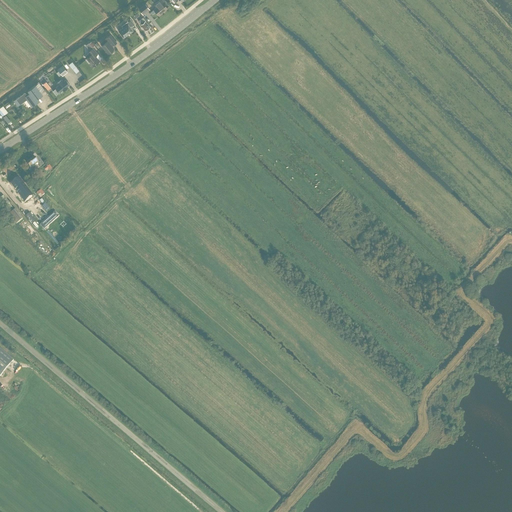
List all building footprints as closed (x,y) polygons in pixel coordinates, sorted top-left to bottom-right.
[(154,9),(151,12),(153,14),(156,12),(158,15),(167,8),(160,0),(159,0),(154,4),(157,7),(154,9)] [(139,9),(143,14),(149,9),(145,4),(139,9)] [(138,21),(145,30),(150,26),(145,21),(146,20),(143,17),(138,21)] [(122,27),(118,31),(123,37),(132,30),(130,27),(134,24),(129,18),(127,20),(127,21),(121,26),(122,27)] [(146,36),(138,27),(136,29),(143,38),(146,36)] [(112,46),(116,42),(110,35),(105,39),(107,41),(101,45),(108,53),(114,49),(112,46)] [(87,58),(93,66),(99,61),(95,56),(97,54),(93,48),(88,52),(91,55),(87,58)] [(68,72),(62,65),(57,69),(62,76),(68,72)] [(56,88),(53,91),(56,95),(59,92),(62,90),(63,90),(63,91),(67,87),(67,86),(69,84),(66,80),(63,81),(61,79),(57,83),(58,85),(55,88),(56,88)] [(25,92),(16,98),(20,104),(26,99),(32,107),(39,101),(37,99),(46,92),(39,82),(27,91),(29,93),(27,94),(25,92)] [(51,88),(46,82),(43,85),(48,91),(51,88)] [(44,165),(38,158),(36,160),(33,157),(26,163),(31,169),(38,164),(40,167),(44,165)] [(25,187),(14,172),(6,178),(17,193),(25,187)] [(37,203),(46,212),(50,208),(45,203),(49,198),(45,194),(37,203)] [(10,204),(4,196),(0,198),(0,204),(3,209),(4,209),(7,212),(12,208),(9,204),(10,204)] [(23,219),(15,209),(8,215),(16,224),(23,219)] [(59,215),(55,211),(42,224),(46,228),(59,215)] [(0,376),(13,360),(0,349),(0,376)]
